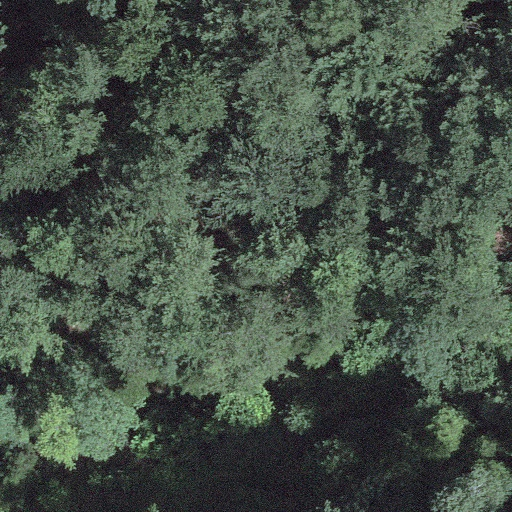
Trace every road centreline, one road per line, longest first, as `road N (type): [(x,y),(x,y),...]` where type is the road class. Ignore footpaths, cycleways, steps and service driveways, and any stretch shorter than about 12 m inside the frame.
road 1 (track): [(511,351),(436,365),(193,486),(70,511)]
road 2 (track): [(127,0),(41,77),(0,131)]
